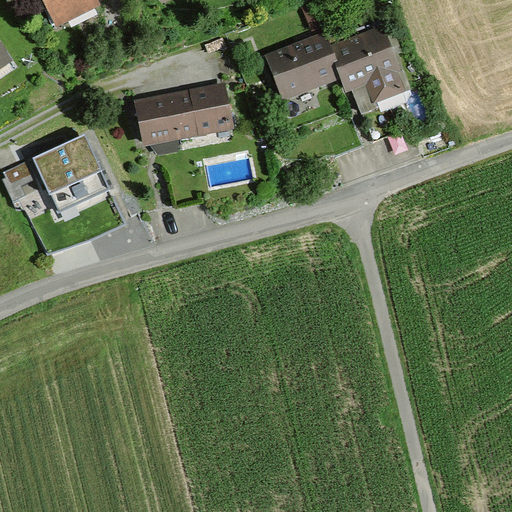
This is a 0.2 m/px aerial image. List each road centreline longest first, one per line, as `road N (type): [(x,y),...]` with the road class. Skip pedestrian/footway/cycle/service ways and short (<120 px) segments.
road 1 (residential): [(0,309),(352,195)]
road 2 (unclassified): [(352,195),(427,511)]
road 3 (track): [(465,154),(375,0)]
road 4 (residential): [(352,195),(511,139)]
